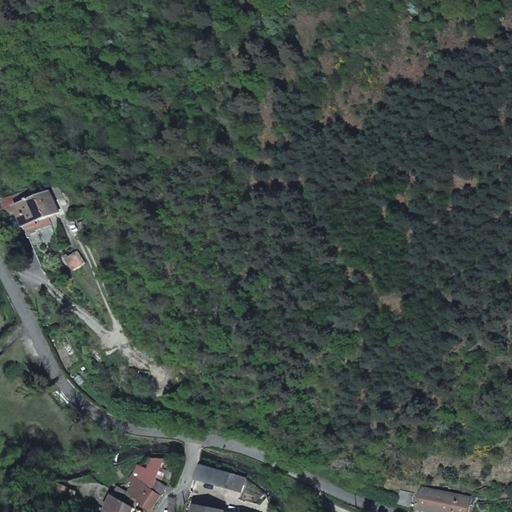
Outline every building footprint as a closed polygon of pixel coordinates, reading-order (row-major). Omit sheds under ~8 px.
[(55,216),(47,197),(29,204),(25,194),(12,199),(26,229),(55,216)] [(75,231),(69,220),(62,224),(69,235),(75,231)] [(73,275),(81,270),(74,257),(69,260),(68,257),(64,259),(73,275)] [(166,459),(151,458),(149,469),(138,467),(130,480),(136,484),(134,489),(130,486),(123,484),(119,489),(118,491),(107,509),(111,511),(112,511),(113,511),(114,511),(135,511),(139,506),(147,511),(150,511),(169,486),(159,482),(158,475),(166,459)] [(226,487),(230,473),(196,463),(192,477),(226,487)] [(235,474),(230,473),(226,487),(231,488),(239,490),(242,479),(234,477),(235,474)] [(466,511),(470,498),(419,486),(414,507),(436,511),(466,511)] [(398,490),(395,502),(408,506),(411,493),(398,490)] [(191,511),(221,511),(222,511),(193,503),(191,511)]
